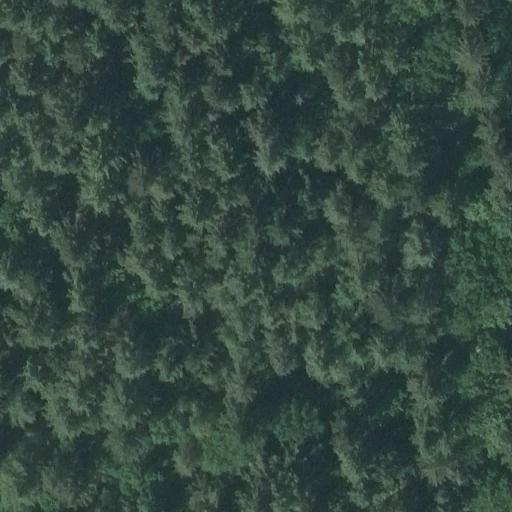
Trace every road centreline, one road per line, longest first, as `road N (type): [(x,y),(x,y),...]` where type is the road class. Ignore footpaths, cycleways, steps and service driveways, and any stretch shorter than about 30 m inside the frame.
road 1 (track): [(477,511),(483,312),(472,190),(450,75),(423,0)]
road 2 (track): [(85,511),(134,0)]
road 3 (track): [(111,225),(0,162)]
